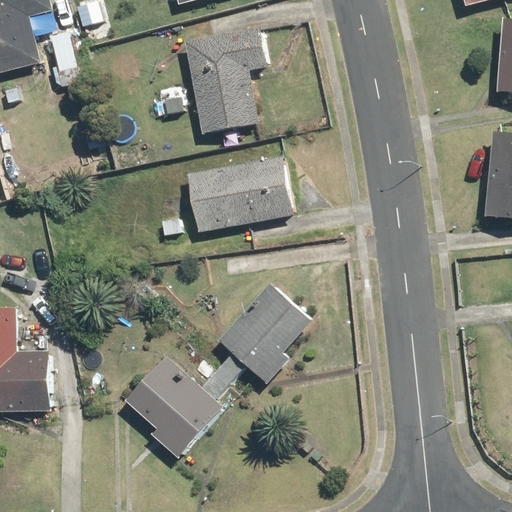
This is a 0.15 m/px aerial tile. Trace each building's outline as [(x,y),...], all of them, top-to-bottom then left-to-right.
[(59,10),(56,0),(0,0),(0,72),(50,58),(38,16),(59,10)] [(107,0),(83,0),(92,45),(115,40),(107,0)] [(280,67),(270,25),(194,42),(214,134),(269,122),(258,72),(280,67)] [(61,70),(66,87),(90,79),(76,34),(57,40),(66,68),(61,70)] [(189,111),(183,84),(165,88),(171,115),(189,111)] [(511,132),(502,131),(495,218),(511,219),(511,132)] [(196,174),(206,231),(304,214),(294,157),(196,174)] [(256,367),(276,385),(299,360),(294,355),(323,323),(279,283),(226,341),(240,354),(210,386),(178,357),(137,402),(165,428),(159,434),(185,457),(230,408),(224,402),(256,367)] [(28,307),(0,306),(0,412),(58,414),(60,352),(27,351),(28,307)]
